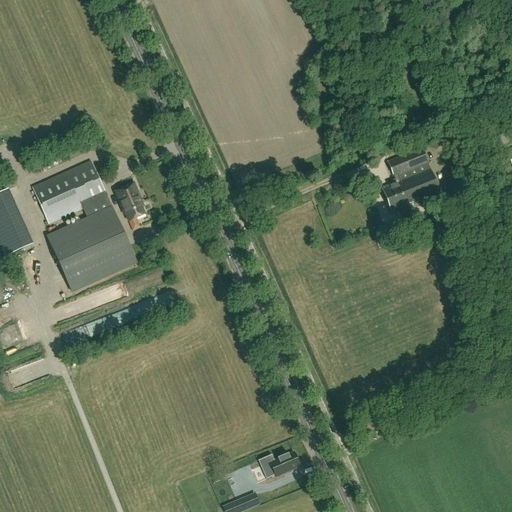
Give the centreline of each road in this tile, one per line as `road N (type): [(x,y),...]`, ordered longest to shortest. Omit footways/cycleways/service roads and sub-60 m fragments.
road 1 (secondary): [(346,511),(113,0)]
road 2 (track): [(66,378),(119,511)]
